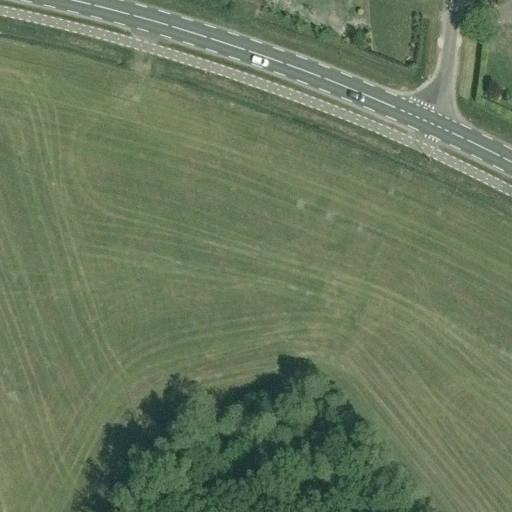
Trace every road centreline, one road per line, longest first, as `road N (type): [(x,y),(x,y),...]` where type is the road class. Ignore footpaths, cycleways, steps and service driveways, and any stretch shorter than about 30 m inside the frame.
road 1 (secondary): [(56,0),(159,24),(432,125)]
road 2 (unclassified): [(432,125),(453,0)]
